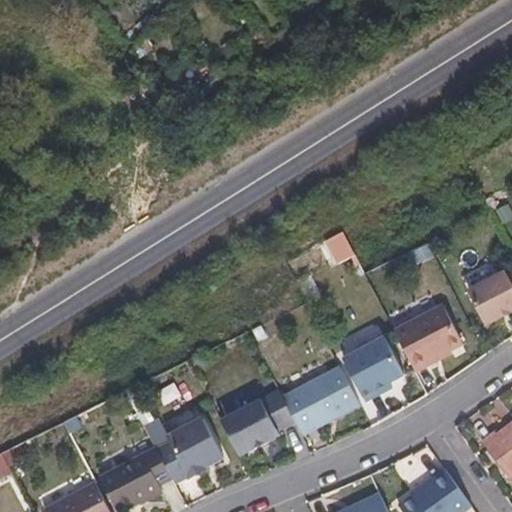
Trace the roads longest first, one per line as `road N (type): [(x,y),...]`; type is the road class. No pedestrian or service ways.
road 1 (primary): [(511,20),(0,340)]
road 2 (track): [(347,0),(194,103),(60,223),(9,292),(11,333)]
road 3 (residential): [(235,511),(372,449),(511,361)]
